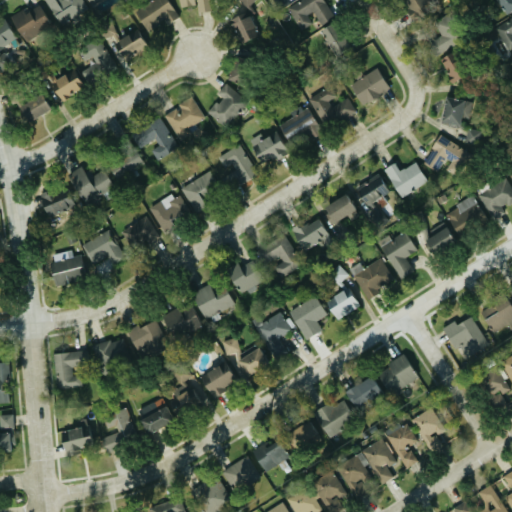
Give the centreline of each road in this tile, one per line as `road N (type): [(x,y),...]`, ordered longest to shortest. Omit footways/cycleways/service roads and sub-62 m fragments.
road 1 (residential): [(43,495),(17,511),(13,481),(43,495),(68,491),(133,476),(193,450),(511,244)]
road 2 (residential): [(414,102),(407,114),(107,306),(0,325)]
road 3 (tertiary): [(44,511),(19,229),(0,143)]
road 4 (residential): [(0,163),(28,158),(217,45)]
road 5 (residential): [(498,438),(417,309)]
road 6 (residential): [(385,511),(511,429)]
